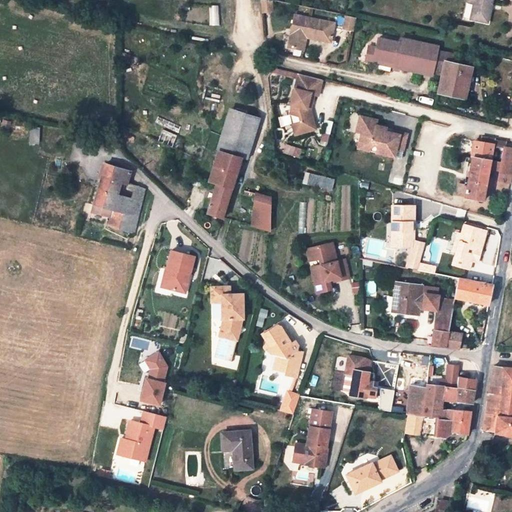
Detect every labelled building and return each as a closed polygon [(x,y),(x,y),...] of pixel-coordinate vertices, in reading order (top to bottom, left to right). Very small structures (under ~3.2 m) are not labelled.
[(272,11),(270,0),(260,0),(262,12),(272,11)] [(491,5),(492,0),(466,0),(466,2),(473,4),(470,20),(487,23),(490,9),(488,8),(489,5),(491,5)] [(328,44),(332,25),(293,15),(285,48),(300,51),(303,39),(328,44)] [(352,31),(356,18),(346,16),(345,16),(342,29),(352,31)] [(469,76),(470,68),(455,65),(457,55),(437,51),(438,47),(393,37),(392,42),(377,39),(373,59),(394,64),(393,68),(432,76),(432,74),(441,75),(437,93),(462,98),(467,76),(469,76)] [(129,57),(130,55),(122,53),(121,61),(129,63),(129,57)] [(511,71),(511,58),(501,56),(498,68),(511,71)] [(322,80),(298,74),(290,105),(291,105),(289,114),(299,117),(300,123),(292,125),(295,135),(315,130),(311,115),(308,116),(306,109),(308,104),(311,105),(314,94),(318,95),(322,80)] [(222,152),(240,157),(247,159),(259,119),(235,111),(222,152)] [(376,121),(359,117),(355,133),(360,134),(363,123),(374,126),(376,121)] [(384,135),(385,128),(374,126),(363,123),(360,134),(357,149),(368,152),(369,150),(374,147),(375,149),(374,154),(393,158),(395,150),(402,151),(406,135),(392,131),(391,134),(388,133),(387,136),(384,135)] [(480,145),(503,148),(503,145),(492,143),(492,142),(480,140),(480,145)] [(511,175),(511,172),(511,150),(503,149),(503,148),(480,145),(473,144),(471,158),(467,186),(465,198),(464,199),(482,202),(484,191),(489,192),(491,178),(486,178),(487,170),(489,162),(500,164),(499,171),(499,174),(505,175),(511,176),(511,175)] [(212,182),(222,152),(218,150),(209,181),(212,182)] [(216,183),(207,213),(222,217),(240,157),(222,152),(212,182),(216,183)] [(489,162),(487,170),(499,171),(500,164),(489,162)] [(106,164),(103,173),(101,180),(95,202),(94,204),(113,210),(117,194),(118,194),(120,184),(128,182),(131,171),(118,168),(106,164)] [(331,189),(333,181),(305,173),(303,182),(331,189)] [(465,198),(467,186),(463,186),(457,185),(456,196),(465,198)] [(141,201),(145,189),(144,189),(134,186),(131,198),(141,201)] [(271,231),(270,198),(255,193),(252,225),(271,231)] [(131,198),(118,194),(117,194),(113,210),(126,214),(131,198)] [(134,233),(141,201),(131,198),(126,214),(113,210),(108,226),(134,233)] [(414,206),(391,206),(391,232),(395,232),(395,247),(413,247),(413,241),(413,231),(411,231),(411,222),(413,222),(414,206)] [(486,232),(464,226),(461,237),(455,254),(452,267),(468,272),(471,263),(475,248),(481,250),(486,232)] [(461,237),(457,236),(452,253),(455,254),(461,237)] [(424,245),(413,241),(413,247),(407,267),(417,269),(424,245)] [(311,268),(317,293),(330,290),(327,277),(331,276),(332,280),(339,278),(340,280),(348,278),(344,260),(336,262),(331,244),(306,250),(309,261),(319,258),(320,266),(311,268)] [(475,248),(471,263),(477,264),(481,250),(475,248)] [(168,268),(163,287),(185,293),(188,280),(185,280),(187,274),(189,274),(194,256),(171,250),(166,268),(168,268)] [(18,278),(20,269),(8,266),(6,275),(18,278)] [(492,285),(458,278),(454,298),(488,305),(492,285)] [(445,348),(448,332),(453,306),(437,304),(438,295),(425,293),(425,296),(421,296),(422,286),(395,282),(391,312),(418,315),(419,308),(419,304),(424,304),(423,309),(436,310),(432,347),(445,348)] [(213,304),(222,304),(222,292),(230,292),(230,288),(213,289),(213,304)] [(230,295),(230,292),(222,292),(222,304),(222,320),(223,320),(219,337),(220,338),(215,359),(231,363),(242,320),(243,321),(243,295),(230,295)] [(295,342),(293,343),(289,345),(286,339),(289,337),(280,323),(262,335),(265,339),(262,346),(265,350),(268,349),(271,354),(275,355),(272,369),(284,372),(284,374),(296,377),(302,352),(297,351),(298,346),(295,342)] [(461,334),(448,332),(445,348),(459,350),(461,334)] [(459,350),(465,350),(468,335),(461,334),(459,350)] [(145,378),(139,399),(158,404),(164,383),(162,383),(166,367),(158,352),(144,360),(150,369),(147,379),(145,378)] [(353,377),(350,396),(360,398),(378,398),(380,389),(371,387),(373,374),(369,373),(361,372),(363,360),(348,357),(345,375),(353,377)] [(361,372),(369,373),(370,364),(363,360),(361,372)] [(458,378),(459,368),(448,366),(446,381),(446,387),(457,389),(458,378)] [(492,376),(490,385),(500,387),(503,368),(493,367),(492,376)] [(511,369),(503,368),(500,387),(511,389),(511,369)] [(342,394),(350,396),(353,377),(345,375),(342,394)] [(475,380),(458,378),(457,389),(473,391),(475,380)] [(446,387),(446,381),(439,380),(439,387),(434,386),(427,385),(426,388),(425,399),(442,400),(444,387),(446,387)] [(483,430),(494,432),(496,415),(500,387),(490,385),(488,395),(487,395),(486,406),(483,430)] [(425,399),(426,388),(411,386),(407,414),(410,414),(422,416),(425,399)] [(472,404),(473,391),(457,389),(446,387),(444,387),(442,400),(442,401),(455,402),(472,404)] [(511,389),(500,387),(496,415),(511,417),(511,389)] [(286,391),(279,411),(291,414),(299,396),(286,391)] [(442,400),(425,399),(422,416),(440,419),(441,410),(442,401),(442,400)] [(404,407),(386,405),(386,410),(403,413),(404,407)] [(326,448),(331,412),(312,410),(307,446),(296,444),(293,463),(307,465),(306,465),(324,468),(327,448),(326,448)] [(470,412),(470,411),(447,410),(441,410),(440,419),(422,416),(420,437),(434,439),(435,436),(445,438),(455,432),(467,434),(470,412)] [(166,417),(143,411),(140,423),(130,420),(126,435),(127,435),(126,439),(125,439),(121,455),(145,461),(153,426),(163,429),(166,417)] [(422,416),(410,414),(408,434),(420,437),(422,416)] [(511,436),(511,417),(496,415),(494,432),(511,436)] [(221,433),(222,447),(233,447),(233,451),(235,470),(253,468),(250,431),(221,433)] [(121,455),(125,439),(120,438),(116,454),(121,455)] [(382,479),(399,471),(392,456),(374,465),(374,462),(349,475),(357,493),(383,481),(382,479)] [(109,472),(100,470),(98,476),(107,478),(109,472)] [(442,501),(440,511),(452,511),(455,504),(442,501)]
